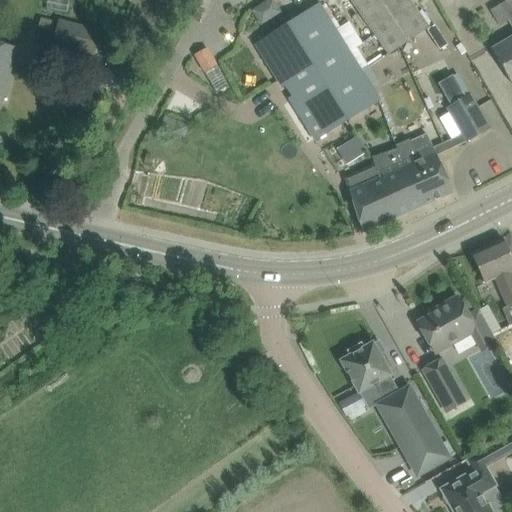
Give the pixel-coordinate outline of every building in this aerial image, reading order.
[(46,0),(45,8),(67,13),(69,0),(68,0),(46,0)] [(350,0),(389,55),(429,28),(409,0),(350,0)] [(511,0),(506,0),(495,7),(505,23),(510,20),(511,24),(511,37),(492,49),(511,83),(511,0)] [(255,46),(305,123),(316,140),(379,99),(318,5),(255,46)] [(41,18),(39,28),(52,31),(54,21),(41,18)] [(53,46),(94,56),(101,30),(59,20),(53,46)] [(0,44),(0,106),(14,49),(0,44)] [(208,50),(196,57),(202,68),(204,71),(205,73),(217,66),(216,65),(215,62),(208,50)] [(470,94),(447,107),(462,134),(466,141),(467,142),(490,129),(470,94)] [(178,120),(172,132),(184,137),(189,126),(178,120)] [(364,183),(349,190),(363,232),(453,192),(437,155),(433,147),(416,155),(409,139),(395,145),(396,148),(372,157),(375,165),(360,171),(364,183)] [(511,270),(511,258),(511,257),(503,239),(471,253),(484,283),(495,278),(508,308),(503,310),(510,326),(511,324),(511,273),(511,271),(511,270)] [(496,339),(488,326),(479,308),(468,315),(457,296),(430,311),(431,314),(417,321),(436,354),(444,349),(471,334),(479,348),(496,339)] [(350,356),(342,360),(359,392),(369,409),(378,405),(401,446),(418,475),(449,458),(409,387),(400,392),(390,375),(373,343),(365,347),(362,342),(346,350),(350,356)] [(423,370),(447,412),(466,401),(442,359),(423,370)] [(492,511),(481,492),(495,485),(484,465),(442,489),(444,493),(443,496),(447,503),(451,504),(455,511),(492,511)]
